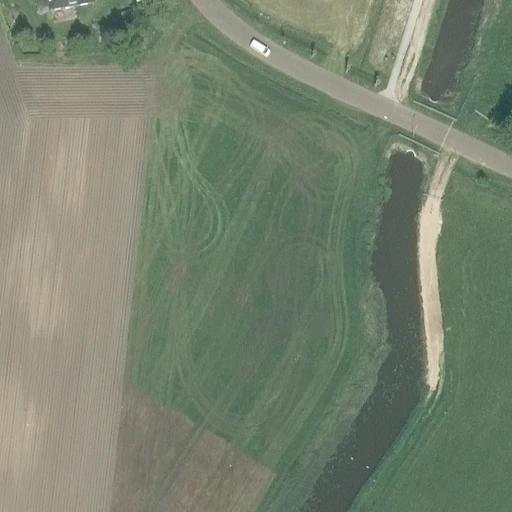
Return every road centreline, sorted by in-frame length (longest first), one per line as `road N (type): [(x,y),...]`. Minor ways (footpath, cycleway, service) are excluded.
road 1 (track): [(361,511),(431,401),(437,356),(423,233),(450,140)]
road 2 (tertiary): [(511,169),(238,36),(203,0)]
